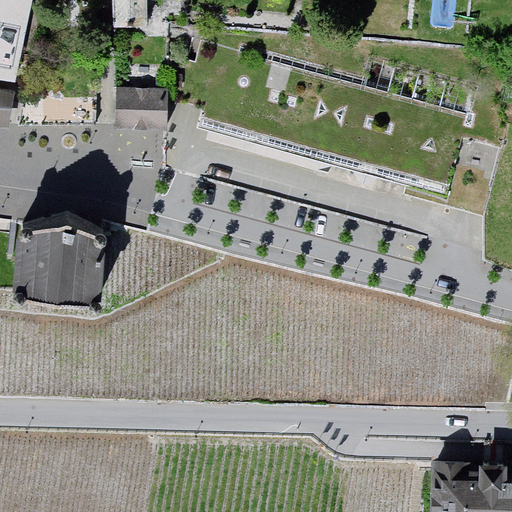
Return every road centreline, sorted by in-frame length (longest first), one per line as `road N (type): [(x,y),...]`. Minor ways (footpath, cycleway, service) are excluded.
road 1 (residential): [(511,299),(88,186),(0,174)]
road 2 (residential): [(0,415),(511,429)]
